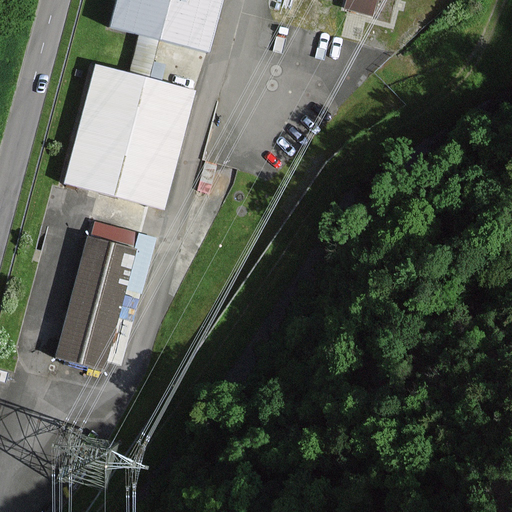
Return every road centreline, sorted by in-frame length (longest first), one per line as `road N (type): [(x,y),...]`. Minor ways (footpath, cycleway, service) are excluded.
road 1 (track): [(497,0),(452,86),(333,178),(98,511)]
road 2 (unclassified): [(0,218),(47,41)]
